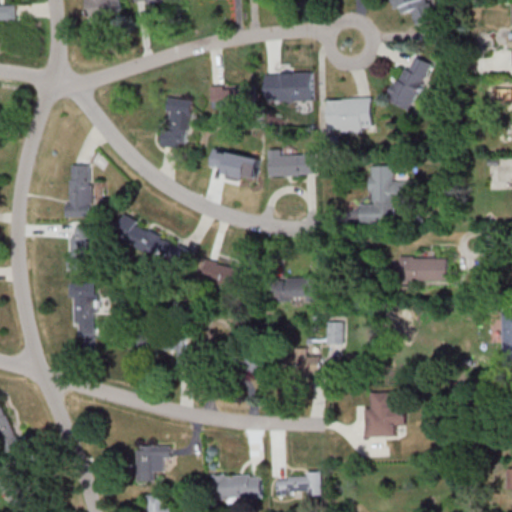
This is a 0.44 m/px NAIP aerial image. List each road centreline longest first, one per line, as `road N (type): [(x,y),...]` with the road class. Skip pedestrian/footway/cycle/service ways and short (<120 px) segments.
road 1 (residential): [(96,511),(41,364),(19,274),(22,188),(58,64),(55,0)]
road 2 (residential): [(352,42),(308,31),(189,50),(76,87),(0,75)]
road 3 (residential): [(328,426),(233,421),(0,363)]
road 4 (residential): [(307,225),(233,217),(179,192),(139,160)]
